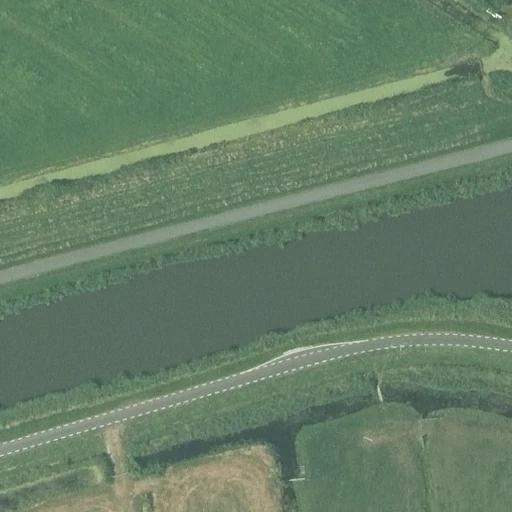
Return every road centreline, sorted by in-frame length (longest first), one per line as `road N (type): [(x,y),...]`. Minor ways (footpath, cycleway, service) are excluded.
road 1 (unclassified): [(0,283),(511,151)]
road 2 (unclassified): [(0,452),(355,350),(433,341),(511,349)]
